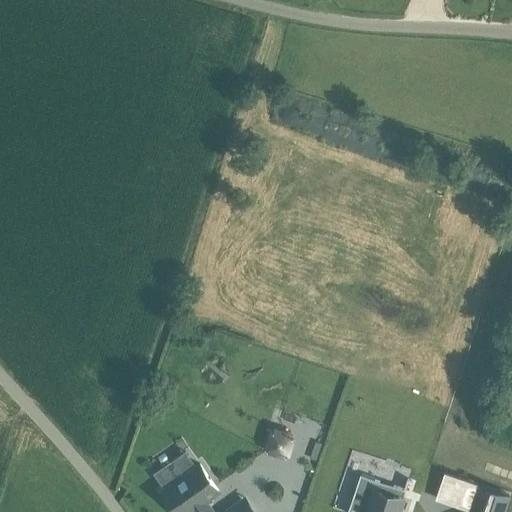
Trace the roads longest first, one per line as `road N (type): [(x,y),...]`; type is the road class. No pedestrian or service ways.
road 1 (unclassified): [(511,35),(326,24),(232,0)]
road 2 (unclassified): [(109,511),(0,378)]
